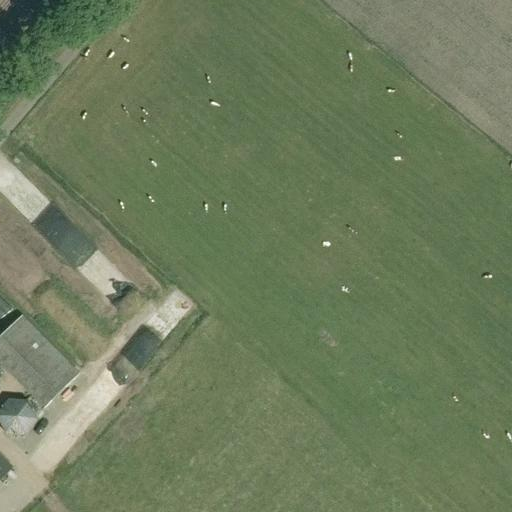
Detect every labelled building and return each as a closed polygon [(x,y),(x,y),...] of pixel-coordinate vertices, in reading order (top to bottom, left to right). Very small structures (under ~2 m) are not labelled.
[(90,288),(121,319),(142,299),(112,267),(90,288)] [(178,320),(186,308),(168,296),(160,309),(178,320)] [(0,339),(0,364),(46,410),(80,376),(22,318),(0,339)] [(0,423),(1,437),(25,436),(24,407),(0,407),(0,423)] [(0,482),(13,469),(0,455),(0,482)]
